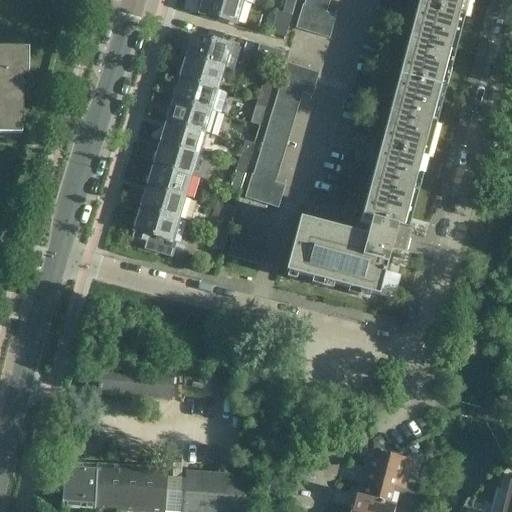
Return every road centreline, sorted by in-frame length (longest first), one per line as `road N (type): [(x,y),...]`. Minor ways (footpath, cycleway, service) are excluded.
road 1 (residential): [(413,346),(56,259)]
road 2 (residential): [(413,346),(427,324),(511,11)]
road 3 (tertiary): [(56,259),(133,0)]
road 4 (tertiary): [(0,468),(56,259)]
road 5 (residential): [(315,511),(335,450),(411,406),(413,346)]
